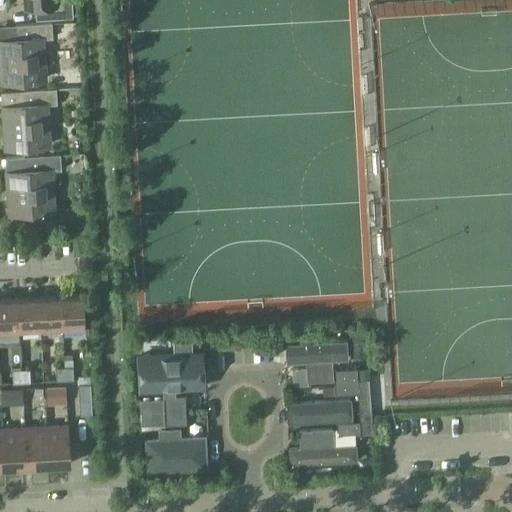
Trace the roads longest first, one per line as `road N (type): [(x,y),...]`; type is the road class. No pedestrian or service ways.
road 1 (residential): [(252,506),(511,497)]
road 2 (residential): [(253,459),(227,451),(218,434),(218,393),(232,379),(270,386),(275,439),(265,453)]
road 3 (residential): [(55,511),(252,506)]
